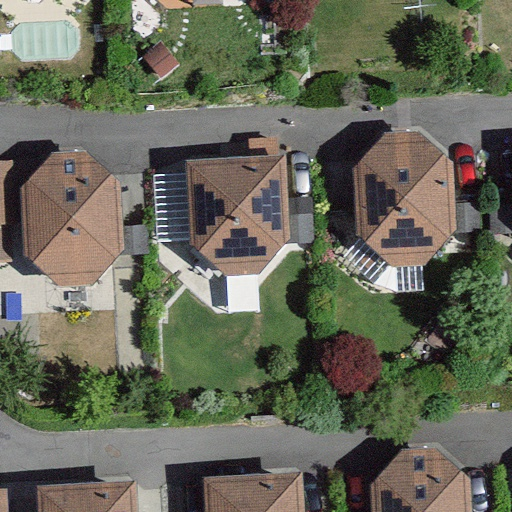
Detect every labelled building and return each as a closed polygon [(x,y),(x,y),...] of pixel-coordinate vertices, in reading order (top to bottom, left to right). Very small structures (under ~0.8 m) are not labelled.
[(461,182),(425,146),(387,147),(358,187),(362,251),(395,281),(431,283),(467,249),(461,182)] [(63,173),(27,208),(29,269),(60,307),(110,305),(134,266),(128,207),(91,174),(63,173)] [(291,174),(194,177),(195,257),(222,288),(271,286),(296,254),(291,174)] [(11,179),(0,179),(0,240),(14,241),(11,179)] [(444,466),(407,469),(377,499),(377,511),(478,511),(478,496),(444,466)] [(139,511),(137,484),(36,490),(37,511),(139,511)] [(9,511),(8,490),(0,490),(0,511),(9,511)] [(310,511),(310,492),(211,495),(211,511),(310,511)]
